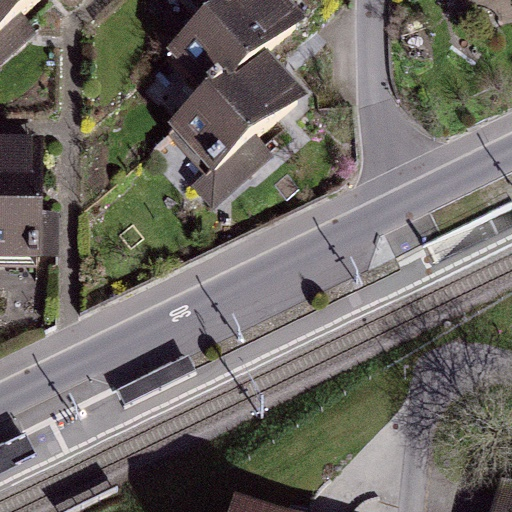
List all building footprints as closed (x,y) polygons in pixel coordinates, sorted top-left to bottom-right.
[(0,0),(0,39),(47,0),(0,0)] [(269,48),(307,16),(292,0),(234,0),(214,17),(188,38),(176,49),(213,94),(269,48)] [(234,0),(199,0),(214,17),(234,0)] [(212,170),(306,92),(269,48),(213,94),(188,114),(175,125),(212,170)] [(47,155),(47,140),(0,140),(0,261),(47,261),(47,155)] [(116,394),(124,410),(196,375),(188,359),(116,394)] [(0,468),(34,452),(27,437),(0,449),(0,468)] [(511,511),(511,475),(508,475),(498,511),(511,511)] [(312,511),(243,495),(239,511),(312,511)]
